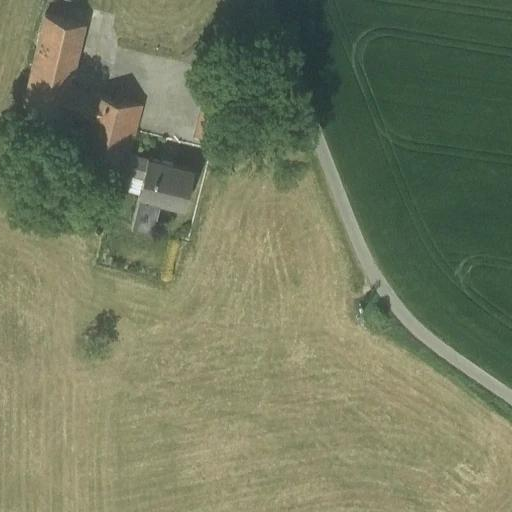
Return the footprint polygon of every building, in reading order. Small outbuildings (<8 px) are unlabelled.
[(84,22),(44,12),(23,102),(62,112),(62,111),(68,88),(84,22)] [(237,79),(210,72),(194,134),(222,141),(237,79)] [(90,93),(68,88),(62,111),(85,117),(90,93)] [(141,104),(91,92),(90,93),(85,117),(75,158),(124,170),(129,153),(141,104)] [(147,158),(129,153),(124,170),(143,175),(147,158)] [(192,168),(148,156),(147,158),(143,175),(131,224),(152,229),(160,198),(183,204),(192,168)]
